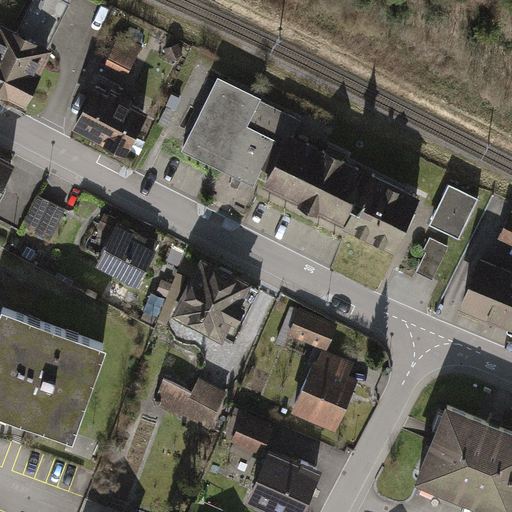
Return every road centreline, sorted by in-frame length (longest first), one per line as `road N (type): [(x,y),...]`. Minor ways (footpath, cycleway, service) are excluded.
road 1 (residential): [(0,116),(430,330)]
road 2 (track): [(511,135),(247,0)]
road 3 (residential): [(337,511),(430,330)]
